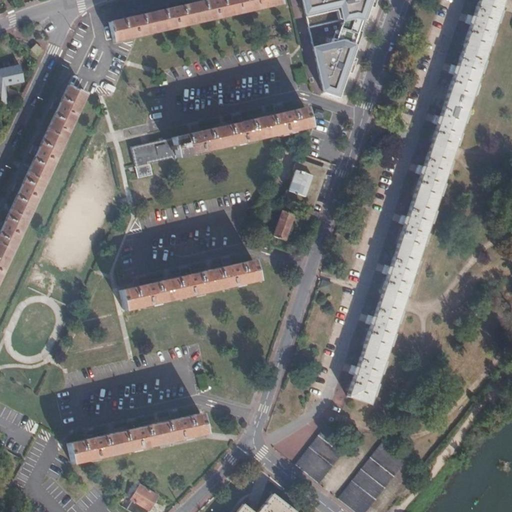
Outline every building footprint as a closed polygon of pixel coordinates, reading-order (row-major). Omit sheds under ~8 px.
[(280,0),(207,0),(177,7),(169,9),(137,16),(128,18),(109,22),(114,42),(281,4),(280,0)] [(303,0),(307,16),(336,9),(338,19),(344,22),(341,32),(311,39),(321,92),(340,99),(372,0),(303,0)] [(445,172),(502,0),(477,0),(472,16),(471,15),(469,23),(470,24),(456,66),(454,66),(452,73),(453,74),(439,116),(438,115),(435,123),(437,124),(423,166),(421,166),(418,174),(420,174),(406,217),(404,216),(402,224),(403,224),(389,266),(388,266),(385,273),(387,273),(373,317),(371,316),(368,324),(370,324),(356,366),(354,366),(352,373),(354,374),(346,396),(368,403),(374,385),(445,172)] [(35,45),(30,50),(37,56),(41,51),(35,45)] [(21,82),(18,66),(0,70),(0,81),(1,86),(21,82)] [(393,74),(390,83),(397,86),(401,76),(393,74)] [(68,86),(60,104),(56,111),(39,148),(35,155),(21,186),(18,193),(4,223),(0,231),(0,275),(85,94),(68,86)] [(56,111),(60,104),(55,101),(51,108),(56,111)] [(276,115),(285,113),(283,106),(274,108),(276,115)] [(192,134),(172,138),(176,157),(309,127),(305,108),(285,113),(276,115),(243,122),(234,124),(200,132),(192,134)] [(325,112),(315,109),(313,115),(323,118),(325,112)] [(234,124),(243,122),(241,115),(232,117),(234,124)] [(190,127),(192,134),(200,132),(199,125),(190,127)] [(135,166),(176,157),(172,138),(150,143),(152,151),(144,153),(142,145),(131,148),(135,166)] [(150,143),(142,145),(144,153),(152,151),(150,143)] [(35,155),(39,148),(34,146),(31,153),(35,155)] [(304,208),(307,209),(315,189),(322,169),(296,160),(292,170),(295,171),(288,190),(286,190),(282,200),(304,208)] [(316,223),(320,213),(307,209),(304,208),(301,218),(316,223)] [(293,214),(281,210),(272,236),(284,240),(293,214)] [(224,268),(232,266),(231,257),(222,259),(224,268)] [(148,284),(139,286),(119,290),(124,309),(257,280),(252,261),(232,266),(224,268),(190,275),(182,277),(148,284)] [(180,268),(182,277),(190,275),(188,267),(180,268)] [(138,279),(139,286),(148,284),(146,276),(138,279)] [(323,279),(320,287),(330,290),(332,283),(323,279)] [(171,420),(180,418),(178,410),(169,413),(171,420)] [(65,443),(70,462),(205,433),(201,413),(180,418),(171,420),(137,427),(129,429),(95,437),(86,438),(65,443)] [(129,429),(137,427),(136,420),(127,422),(129,429)] [(329,423),(295,465),(318,483),(351,441),(329,423)] [(85,431),(86,438),(95,437),(93,429),(85,431)] [(338,498),(355,511),(364,511),(407,458),(385,440),(338,498)] [(233,472),(225,478),(228,481),(236,475),(233,472)] [(140,485),(124,508),(129,511),(146,511),(157,496),(140,485)] [(63,508),(75,496),(70,491),(59,503),(63,508)] [(237,511),(288,511),(270,497),(257,511),(248,511),(242,507),(237,511)]
